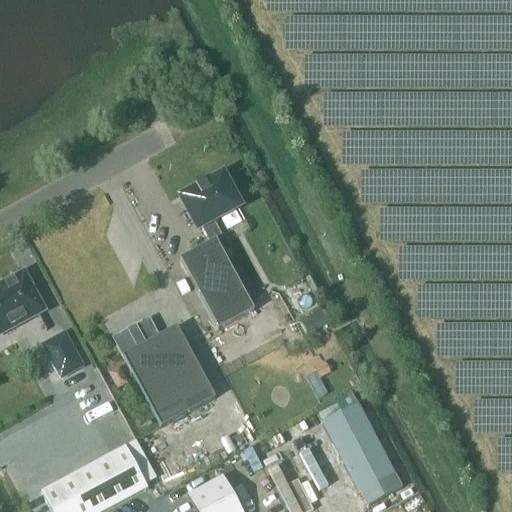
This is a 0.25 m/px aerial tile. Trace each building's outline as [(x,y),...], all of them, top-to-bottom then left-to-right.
[(216,243),(223,240),(213,221),(237,207),(222,179),(182,200),(198,229),(200,228),(210,245),(180,261),(218,332),(254,313),(243,293),(216,243)] [(0,333),(41,312),(22,276),(0,288),(0,333)] [(330,324),(323,312),(302,324),(308,336),(330,324)] [(120,355),(161,429),(214,400),(176,329),(159,339),(149,320),(112,340),(116,347),(120,355)] [(61,332),(39,344),(59,381),(80,370),(61,332)] [(356,407),(320,426),(358,497),(360,496),(367,509),(401,491),(394,478),(356,407)] [(50,511),(108,511),(147,491),(125,449),(41,494),(50,511)] [(240,511),(223,479),(188,498),(195,511),(240,511)]
